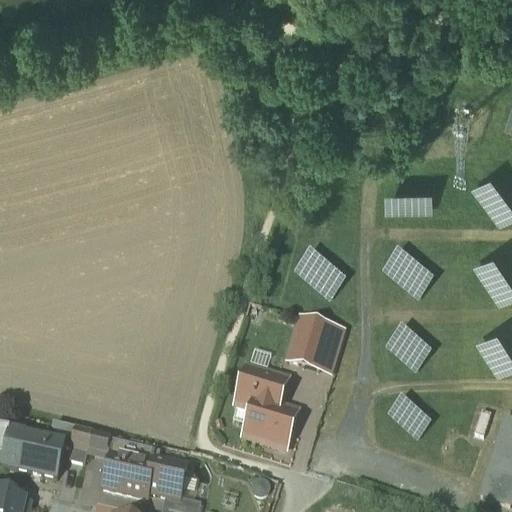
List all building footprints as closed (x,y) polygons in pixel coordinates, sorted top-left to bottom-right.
[(288,365),(331,379),(344,337),(301,324),(288,365)] [(287,383),(247,371),(236,409),(252,414),(243,440),(285,453),(297,416),(279,410),(287,383)] [(511,424),(506,423),(481,499),(511,508),(511,504),(511,424)] [(76,433),(49,427),(47,434),(74,440),(76,433)] [(93,437),(76,433),(74,440),(71,454),(88,458),(93,437)] [(65,452),(25,443),(25,440),(0,434),(0,455),(6,457),(2,473),(58,485),(65,452)] [(111,441),(93,437),(88,458),(106,462),(111,441)] [(153,471),(112,461),(104,495),(147,505),(148,499),(166,503),(179,506),(180,505),(187,472),(155,465),(153,471)] [(26,511),(28,505),(0,498),(0,511),(26,511)] [(201,511),(202,510),(180,505),(179,506),(166,503),(164,511),(201,511)]
